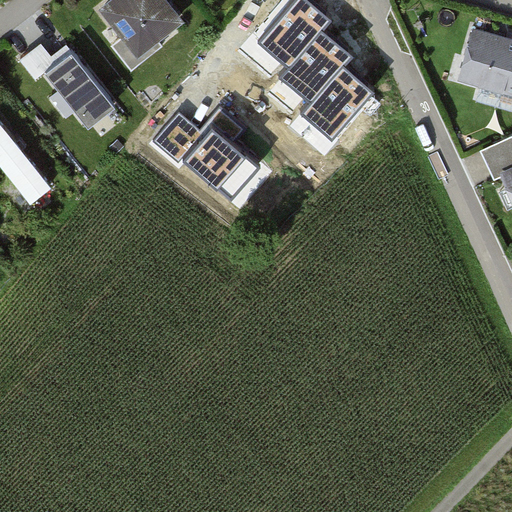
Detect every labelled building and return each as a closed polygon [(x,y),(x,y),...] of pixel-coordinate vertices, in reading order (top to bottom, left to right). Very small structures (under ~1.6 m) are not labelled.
[(113,0),(104,7),(140,51),(180,17),(166,0),(113,0)] [(333,15),(315,0),(290,0),(258,38),(288,63),(291,65),(324,26),(333,15)] [(354,51),(324,26),(291,65),(288,63),(279,74),(310,99),(313,101),(345,62),(354,51)] [(511,40),(475,30),(462,75),(511,90),(511,40)] [(114,101),(72,49),(46,69),(88,122),(114,101)] [(375,87),(345,62),(313,101),(310,99),(301,110),(334,137),(375,87)] [(247,127),(224,108),(202,134),(176,113),(152,140),(179,163),(184,157),(232,197),(261,163),(235,141),(247,127)] [(56,184),(0,114),(0,160),(34,202),(56,184)]
